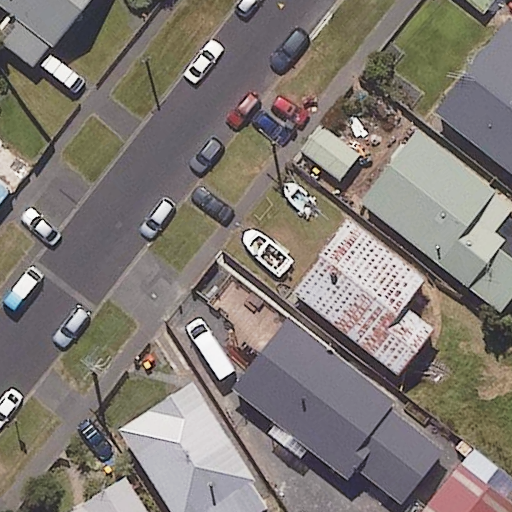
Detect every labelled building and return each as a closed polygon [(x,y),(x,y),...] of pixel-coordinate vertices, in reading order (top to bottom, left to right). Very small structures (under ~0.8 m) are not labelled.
[(0,0),(0,53),(36,82),(101,0),(0,0)] [(511,27),(434,123),(511,184),(511,27)] [(360,162),(322,131),(302,156),(339,186),(360,162)] [(0,220),(41,173),(0,138),(0,220)] [(509,248),(497,239),(511,219),(511,215),(417,140),(361,211),(500,322),(511,306),(511,270),(499,260),(509,248)] [(426,290),(347,228),(291,300),(399,384),(434,339),(405,316),(426,290)] [(193,362),(169,324),(148,338),(171,375),(193,362)] [(228,401),(354,498),(364,484),(399,511),(446,450),(286,327),(228,401)] [(247,511),(266,500),(183,377),(114,423),(173,511),(247,511)] [(511,511),(511,509),(462,469),(427,511),(511,511)] [(144,511),(119,472),(56,511),(144,511)]
